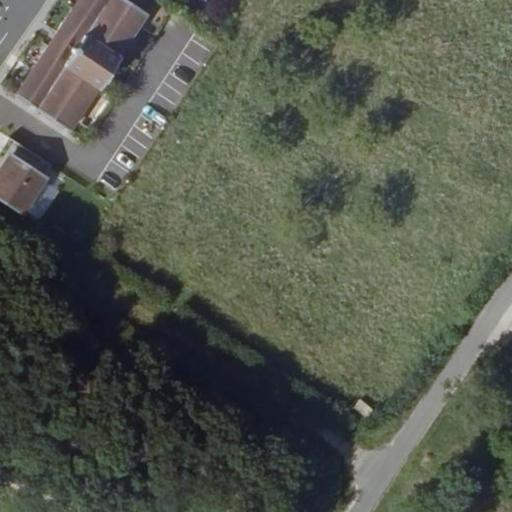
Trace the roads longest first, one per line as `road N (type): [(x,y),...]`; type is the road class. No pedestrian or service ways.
road 1 (unclassified): [(511,301),(353,511)]
road 2 (residential): [(164,25),(78,149),(0,100)]
